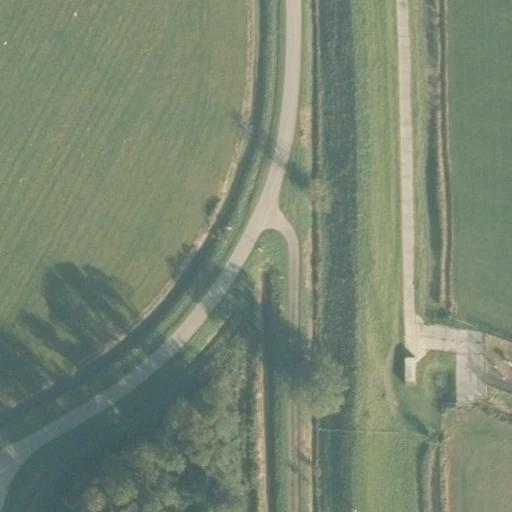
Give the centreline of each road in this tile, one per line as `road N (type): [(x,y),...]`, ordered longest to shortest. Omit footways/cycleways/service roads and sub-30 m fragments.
road 1 (unclassified): [(0,459),(131,377),(226,278),(260,218),(286,130),(291,0)]
road 2 (track): [(293,511),(293,242),(260,218)]
